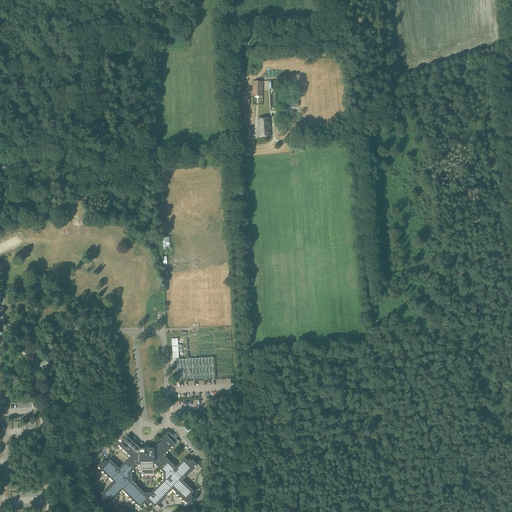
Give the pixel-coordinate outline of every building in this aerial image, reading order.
[(264,82),(253,81),(253,95),(263,96),(264,82)] [(270,118),(258,119),(259,137),(271,136),(270,118)] [(31,351),(31,350),(27,353),(33,360),(37,358),(35,355),(40,352),(36,347),(31,351)] [(179,360),(176,360),(177,380),(215,378),(214,358),(179,360)] [(39,371),(50,365),(46,359),(35,365),(39,371)] [(189,427),(185,424),(184,423),(181,427),(182,429),(186,433),(190,429),(189,427)] [(135,504),(138,504),(141,507),(145,503),(145,504),(148,506),(151,503),(155,507),(158,504),(161,504),(160,502),(161,501),(163,501),(163,499),(164,498),(166,498),(166,496),(173,489),(176,493),(176,495),(179,495),(179,496),(179,498),(182,498),(182,499),(182,501),(185,501),(188,504),(193,500),(191,499),(193,497),(191,495),(194,492),(182,480),(185,476),(188,476),(187,474),(188,473),(190,473),(190,471),(191,470),(193,470),(193,468),(197,464),(192,460),(191,461),(190,459),(188,461),(185,458),(176,467),(164,456),(178,441),(169,432),(154,448),(140,448),(127,436),(119,445),(130,456),(119,468),(110,459),(107,462),(105,461),(103,462),(102,461),(98,466),(101,470),(101,472),(104,472),(104,475),(107,475),(107,478),(110,478),(113,481),(101,493),(104,496),(102,498),(104,500),(103,501),(108,505),(111,502),(113,502),(113,500),(114,499),(116,499),(116,497),(117,496),(119,496),(119,494),(123,490),(129,496),(129,499),(131,499),(132,499),(132,502),(134,502),(135,502),(135,504)]
